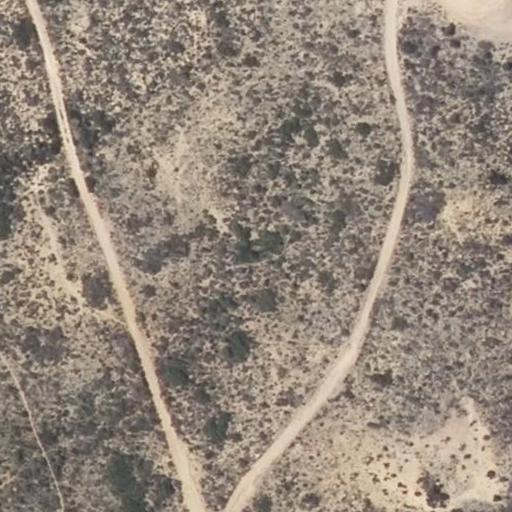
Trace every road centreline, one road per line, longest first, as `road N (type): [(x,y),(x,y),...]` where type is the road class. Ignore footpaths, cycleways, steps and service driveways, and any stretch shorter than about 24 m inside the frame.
road 1 (track): [(240,511),(364,317),(404,191),(407,111),(388,31),(394,0)]
road 2 (track): [(209,511),(189,497),(27,0)]
